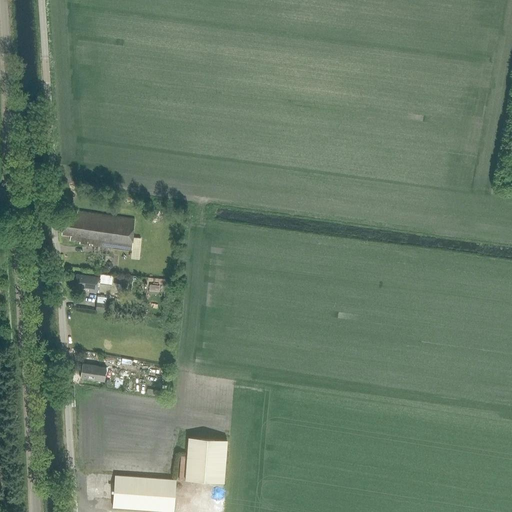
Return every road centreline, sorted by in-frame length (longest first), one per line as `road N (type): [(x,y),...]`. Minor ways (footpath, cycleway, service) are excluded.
road 1 (unclassified): [(35,511),(2,0)]
road 2 (unclassified): [(71,511),(40,0)]
